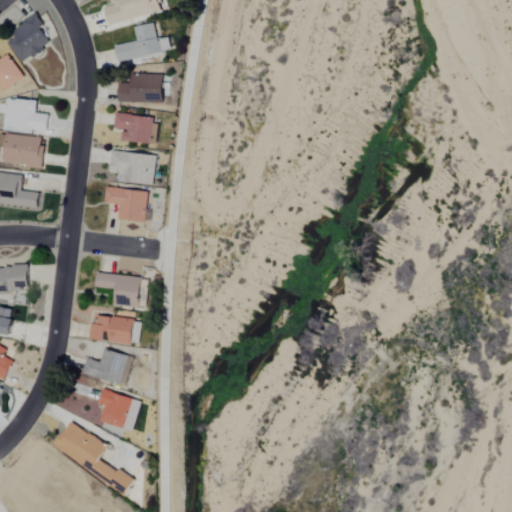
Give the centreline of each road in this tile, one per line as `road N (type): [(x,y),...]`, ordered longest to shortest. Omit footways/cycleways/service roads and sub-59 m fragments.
road 1 (residential): [(0,441),(28,413),(55,339),(88,73),(75,21),(58,0)]
road 2 (residential): [(170,253),(0,237)]
